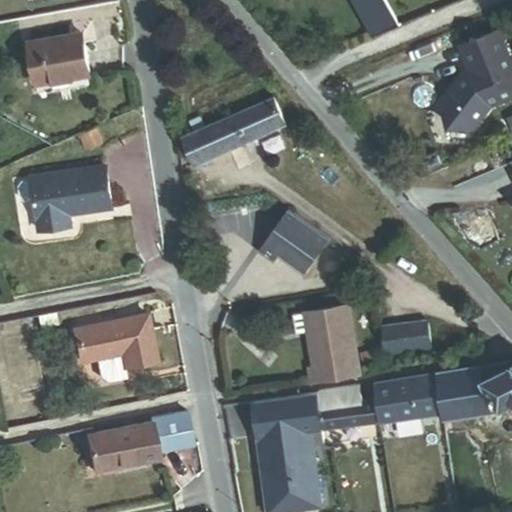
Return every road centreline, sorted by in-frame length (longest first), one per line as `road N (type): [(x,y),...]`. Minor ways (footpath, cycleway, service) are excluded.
road 1 (residential): [(138,0),(226,511)]
road 2 (residential): [(511,334),(218,0)]
road 3 (unknown): [(220,483),(43,511)]
